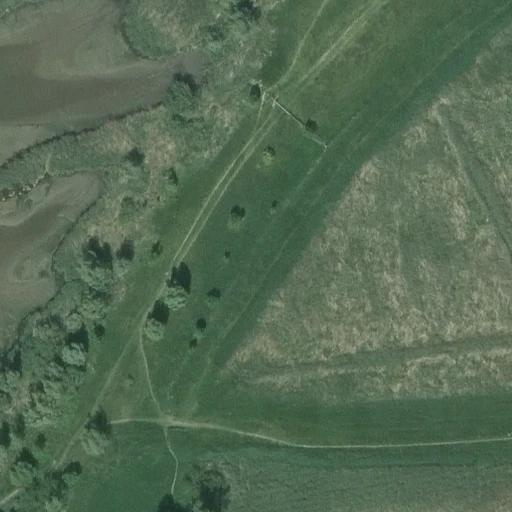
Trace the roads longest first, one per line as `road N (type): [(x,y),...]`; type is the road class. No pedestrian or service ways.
road 1 (track): [(286,97),(76,453),(0,505)]
road 2 (track): [(389,0),(286,97)]
